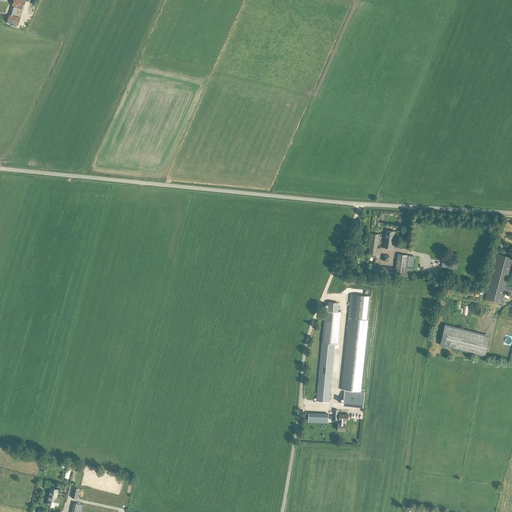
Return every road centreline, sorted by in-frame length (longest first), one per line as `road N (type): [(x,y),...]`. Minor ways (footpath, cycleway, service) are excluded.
road 1 (unclassified): [(511,212),(0,168)]
road 2 (residential): [(311,328),(282,511)]
road 3 (track): [(360,204),(311,328)]
